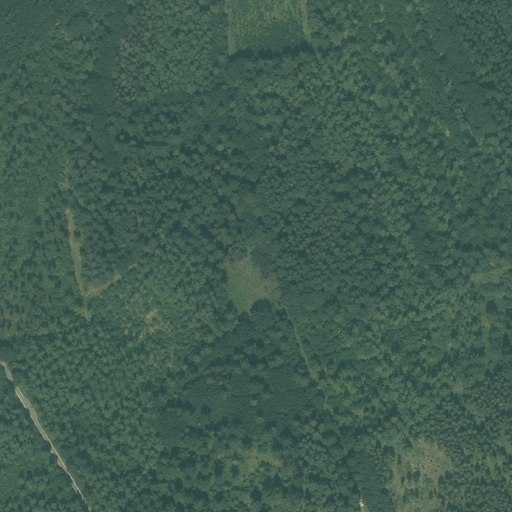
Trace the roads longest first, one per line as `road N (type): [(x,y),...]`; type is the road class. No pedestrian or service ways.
road 1 (track): [(511,225),(417,0)]
road 2 (unclassified): [(0,361),(89,511)]
